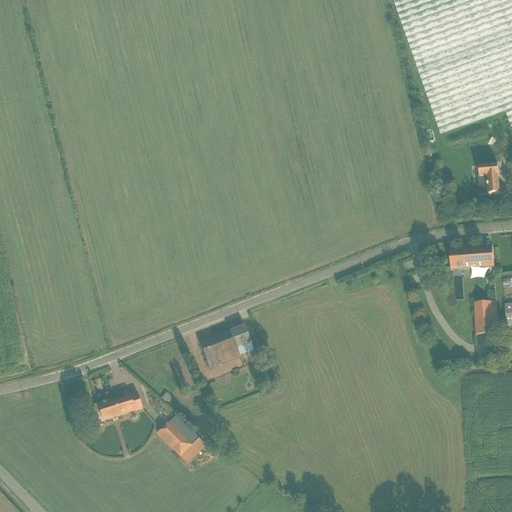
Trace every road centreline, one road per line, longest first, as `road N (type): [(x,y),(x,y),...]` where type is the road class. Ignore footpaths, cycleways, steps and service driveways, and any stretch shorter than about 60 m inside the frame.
road 1 (unclassified): [(0,390),(408,243),(511,227)]
road 2 (unknown): [(408,243),(456,335),(490,351)]
